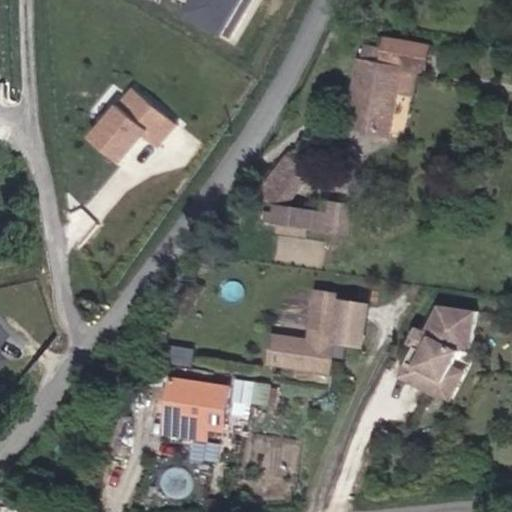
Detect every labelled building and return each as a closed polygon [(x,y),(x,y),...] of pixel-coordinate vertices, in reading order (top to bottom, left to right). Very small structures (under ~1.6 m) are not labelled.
[(229,39),(251,0),(195,0),(187,14),(229,39)] [(358,122),(396,128),(405,64),(428,67),(431,42),(392,36),(390,46),(371,43),(369,55),(367,55),(358,122)] [(179,126),(136,89),(96,135),(126,160),(146,137),(159,148),(179,126)] [(294,152),(261,187),(279,202),(287,202),(314,169),(294,152)] [(276,231),(312,234),(313,225),(335,227),(337,207),(287,202),(279,202),(276,231)] [(344,324),(347,290),(318,287),(313,333),(277,329),(273,366),(336,372),(338,349),(348,350),(351,324),(344,324)] [(480,308),(444,302),(431,327),(429,326),(404,372),(433,387),(441,372),(450,377),(458,361),(466,346),(474,348),(480,308)] [(470,367),(458,361),(450,377),(441,372),(433,387),(454,398),(470,367)] [(175,371),(167,430),(212,436),(213,427),(227,429),(234,379),(175,371)] [(274,406),(276,380),(240,377),(238,404),(274,406)]
